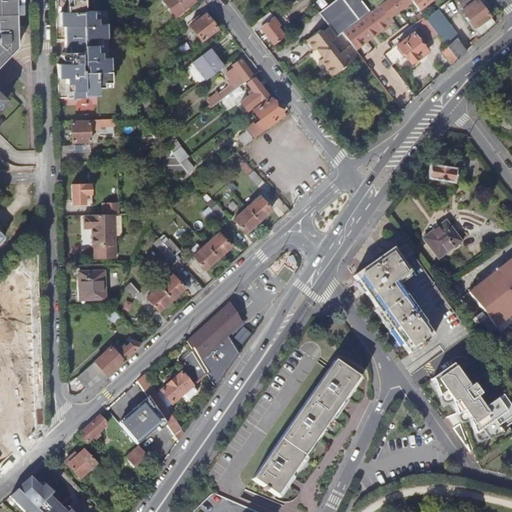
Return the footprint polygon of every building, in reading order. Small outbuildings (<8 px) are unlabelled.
[(16,15),(21,15),(20,9),(21,9),(21,0),(0,0),(0,66),(17,48),(16,15)] [(57,64),(58,98),(84,98),(84,96),(98,95),(98,87),(104,86),(104,82),(111,82),(111,58),(102,58),(102,52),(97,52),(96,39),(101,39),(106,39),(106,24),(98,25),(98,18),(92,18),(91,11),(84,11),(84,0),(54,0),(56,40),(65,39),(70,39),(70,46),(66,46),(66,52),(64,52),(63,53),(62,55),(62,57),(63,59),(64,60),(66,60),(66,64),(57,64)] [(175,15),(194,1),(193,0),(163,0),(175,15)] [(359,55),(355,50),(351,45),(339,54),(330,43),(343,33),(370,12),(361,0),(335,0),(320,12),(330,26),(323,32),(321,29),(308,39),(316,50),(319,47),(324,54),(322,55),(324,57),(320,61),(332,76),(359,55)] [(370,12),(343,33),(351,45),(355,50),(393,20),(390,17),(411,0),(384,0),(380,4),(370,12)] [(411,0),(415,4),(419,10),(431,0),(411,0)] [(462,11),(475,28),(480,34),(494,22),(490,16),(477,0),(465,0),(460,4),(464,9),(462,11)] [(123,18),(124,21),(132,16),(135,13),(130,6),(122,12),(123,18)] [(426,19),(428,21),(437,33),(448,25),(437,10),(426,19)] [(137,12),(135,13),(132,16),(135,20),(141,16),(137,12)] [(269,12),(256,22),(260,27),(273,17),(269,12)] [(189,26),(201,41),(217,29),(205,14),(200,18),(198,16),(191,21),(193,23),(189,26)] [(132,16),(124,21),(125,27),(135,20),(132,16)] [(273,17),(260,27),(273,44),(284,36),(277,27),(279,25),(273,17)] [(173,21),(162,30),(168,38),(179,29),(173,21)] [(416,30),(423,25),(420,21),(413,26),(416,30)] [(428,21),(425,23),(423,25),(416,30),(427,44),(438,35),(437,33),(428,21)] [(457,60),(465,53),(455,40),(459,37),(449,24),(448,25),(437,33),(438,35),(447,46),(457,60)] [(410,63),(426,50),(413,32),(397,45),(410,63)] [(452,65),(457,60),(447,46),(441,51),(452,65)] [(206,80),(224,66),(210,48),(192,62),(206,80)] [(234,90),(253,76),(240,59),(232,65),(240,75),(232,80),(235,85),(232,87),(234,90)] [(147,87),(146,77),(138,79),(140,88),(147,87)] [(249,95),(240,101),(247,110),(267,94),(254,77),(246,83),(251,89),(247,92),(249,95)] [(211,108),(234,90),(232,87),(231,86),(218,95),(217,94),(209,100),(211,103),(208,105),(211,108)] [(252,110),(261,121),(265,127),(282,114),(269,97),(252,110)] [(72,142),(89,141),(89,121),(71,122),(72,142)] [(252,139),(266,128),(265,127),(261,121),(255,125),(253,123),(245,129),(246,131),(252,139)] [(244,145),(252,139),(246,131),(238,137),(244,145)] [(172,137),(165,142),(170,150),(177,159),(180,163),(185,159),(188,157),(172,137)] [(170,150),(153,150),(154,158),(159,158),(159,165),(172,165),(181,164),(180,163),(177,159),(170,150)] [(185,159),(180,163),(181,164),(187,172),(193,168),(185,159)] [(430,163),(428,178),(455,182),(457,167),(430,163)] [(187,172),(181,164),(172,165),(181,177),(187,172)] [(262,180),(253,171),(248,176),(257,185),(262,180)] [(72,204),(84,204),(84,195),(90,195),(90,185),(71,185),(72,204)] [(247,208),(258,220),(271,209),(259,196),(247,208)] [(118,214),(117,202),(103,203),(104,214),(115,214),(118,214)] [(211,209),(219,219),(225,214),(216,204),(215,206),(211,209)] [(219,219),(211,209),(209,207),(203,212),(214,224),(219,219)] [(258,220),(247,208),(233,220),(245,232),(258,220)] [(115,214),(104,214),(83,215),(84,229),(93,229),(93,235),(91,235),(91,241),(93,241),(94,259),(116,258),(115,214)] [(461,241),(445,221),(423,239),(438,258),(461,241)] [(206,245),(217,257),(230,246),(219,233),(206,245)] [(167,248),(165,246),(160,241),(155,246),(162,254),(167,248)] [(165,246),(167,248),(176,258),(181,253),(170,241),(165,246)] [(407,242),(399,247),(408,261),(416,256),(407,242)] [(217,257),(206,245),(193,257),(204,269),(217,257)] [(176,258),(167,248),(162,254),(170,263),(176,258)] [(409,274),(392,249),(354,276),(409,355),(434,337),(396,283),(409,274)] [(511,258),(468,293),(477,305),(495,328),(511,314),(511,258)] [(78,272),(78,280),(79,299),(89,299),(104,299),(103,271),(78,272)] [(159,287),(171,299),(184,288),(172,275),(159,287)] [(89,301),(89,299),(79,299),(78,280),(75,280),(76,302),(89,301)] [(0,319),(3,322),(22,303),(0,281),(0,319)] [(124,289),(133,298),(138,293),(130,284),(124,289)] [(171,299),(159,287),(146,299),(158,311),(171,299)] [(473,309),(477,305),(468,293),(464,297),(473,309)] [(192,351),(206,375),(207,374),(216,387),(242,349),(232,335),(246,323),(230,301),(189,341),(196,347),(192,351)] [(138,346),(140,344),(139,343),(127,341),(123,346),(115,352),(123,361),(138,346)] [(108,376),(123,361),(115,352),(110,346),(93,362),(106,375),(108,376)] [(503,352),(511,364),(511,355),(507,349),(503,352)] [(192,351),(191,350),(189,352),(188,350),(183,355),(184,356),(180,360),(187,369),(198,381),(206,375),(192,351)] [(432,405),(469,379),(468,377),(470,374),(472,371),(472,366),(470,362),(468,360),(465,358),(461,357),(458,357),(455,358),(450,362),(452,365),(420,388),(432,405)] [(87,388),(106,375),(93,362),(76,377),(86,388),(87,388)] [(358,379),(334,362),(253,479),(277,496),(358,379)] [(192,386),(198,381),(187,369),(181,374),(192,386)] [(197,392),(192,386),(181,374),(180,373),(160,392),(171,404),(181,395),(186,401),(197,392)] [(178,442),(183,435),(144,375),(137,382),(148,398),(150,401),(166,425),(178,442)] [(469,379),(432,405),(443,421),(454,415),(459,424),(450,431),(455,437),(495,408),(492,404),(484,409),(476,398),(480,395),(469,379)] [(0,414),(16,400),(0,382),(0,414)] [(495,408),(506,401),(502,396),(492,404),(495,408)] [(133,411),(119,423),(133,440),(137,445),(157,427),(159,430),(166,425),(150,401),(148,398),(139,406),(138,405),(133,410),(133,411)] [(511,410),(506,401),(495,408),(505,422),(511,416),(511,410)] [(495,408),(455,437),(473,463),(474,463),(476,464),(477,463),(511,438),(511,431),(505,422),(495,408)] [(98,416),(78,435),(86,444),(95,436),(97,438),(98,436),(97,434),(106,425),(98,416)] [(144,453),(139,447),(125,459),(133,468),(142,460),(147,456),(144,453)] [(83,450),(76,457),(73,460),(71,457),(64,463),(79,479),(96,464),(83,450)] [(151,462),(147,456),(142,460),(147,465),(151,462)] [(41,490),(29,478),(16,491),(18,493),(11,500),(24,511),(71,511),(69,509),(65,511),(63,511),(48,497),(52,494),(45,486),(41,490)]
